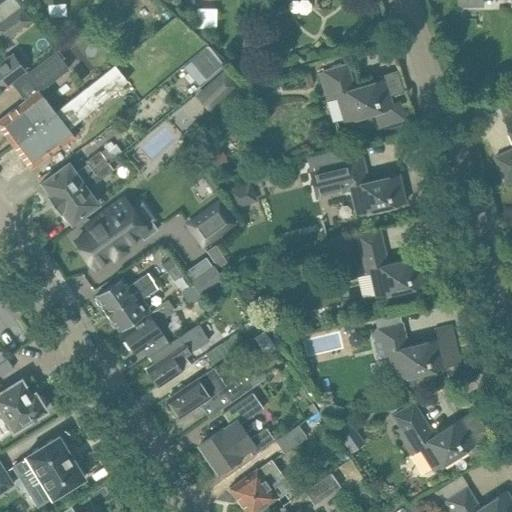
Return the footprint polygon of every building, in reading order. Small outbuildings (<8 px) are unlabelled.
[(21,7),(15,0),(0,0),(0,20),(1,22),(21,7)] [(1,22),(0,22),(0,36),(3,41),(31,20),(21,7),(1,22)] [(207,46),(183,66),(199,86),(223,65),(207,46)] [(69,69),(56,51),(37,65),(27,72),(12,83),(25,100),(0,118),(0,128),(13,145),(35,129),(37,131),(40,129),(36,124),(42,121),(41,120),(54,110),(39,91),(69,69)] [(0,62),(0,88),(25,70),(20,63),(12,53),(0,62)] [(29,56),(20,63),(25,70),(27,72),(37,65),(29,56)] [(115,64),(54,110),(41,120),(42,121),(36,124),(40,129),(37,131),(35,129),(13,145),(30,169),(76,134),(71,128),(130,84),(115,64)] [(344,121),(373,112),(377,127),(404,119),(399,101),(391,103),(384,78),(354,87),(347,64),(319,73),(327,101),(337,98),(344,121)] [(223,69),(195,96),(209,112),(238,85),(223,69)] [(152,70),(123,91),(133,105),(162,84),(152,70)] [(511,93),(495,95),(511,134),(511,149),(495,156),(506,183),(511,181),(511,93)] [(398,173),(368,181),(360,146),(307,158),(317,196),(341,191),(341,192),(351,190),(357,214),(405,202),(398,173)] [(87,164),(74,174),(67,164),(40,184),(48,196),(47,196),(53,204),(95,175),(93,172),(107,162),(99,152),(85,162),(87,164)] [(95,175),(53,204),(59,213),(60,212),(68,224),(96,204),(86,190),(113,171),(107,162),(93,172),(95,175)] [(250,182),(230,190),(235,203),(255,195),(250,182)] [(88,231),(75,241),(93,267),(111,255),(113,258),(124,250),(122,247),(138,235),(143,241),(157,231),(150,221),(143,227),(123,199),(85,226),(88,231)] [(218,201),(186,224),(203,246),(235,223),(218,201)] [(337,280),(360,275),(370,272),(375,296),(424,284),(418,256),(388,263),(379,228),(328,240),(337,280)] [(215,245),(207,251),(209,254),(217,266),(226,260),(217,248),(215,245)] [(162,265),(166,271),(175,265),(171,258),(162,265)] [(175,265),(166,271),(174,281),(182,275),(183,274),(182,274),(175,265)] [(214,266),(192,281),(200,294),(222,279),(214,266)] [(102,305),(107,312),(153,280),(148,274),(129,287),(122,277),(96,295),(97,298),(96,301),(99,304),(102,305)] [(158,288),(153,280),(107,312),(112,319),(111,322),(114,326),(117,327),(119,329),(149,308),(142,299),(158,288)] [(181,293),(190,306),(202,298),(193,285),(181,293)] [(175,310),(168,300),(121,333),(134,352),(162,333),(155,323),(175,310)] [(209,338),(198,322),(177,335),(183,343),(146,368),(158,386),(180,370),(176,363),(190,354),(189,352),(209,338)] [(389,355),(395,379),(459,363),(450,325),(434,329),(436,339),(407,346),(401,322),(373,329),(380,357),(389,355)] [(270,327),(273,338),(289,335),(286,323),(270,327)] [(263,331),(253,338),(259,346),(269,339),(263,331)] [(232,351),(225,341),(205,354),(212,364),(232,351)] [(213,368),(167,399),(178,416),(199,402),(209,417),(225,406),(265,378),(256,364),(251,363),(242,369),(242,373),(225,384),(213,368)] [(0,435),(8,431),(12,429),(13,429),(15,428),(17,430),(26,424),(25,422),(45,410),(44,408),(45,404),(45,400),(43,397),(40,395),(35,395),(34,393),(30,395),(20,380),(0,392),(0,435)] [(254,445),(239,424),(263,408),(252,392),(222,414),(222,415),(223,414),(230,424),(222,429),(199,445),(217,471),(254,445)] [(320,413),(340,418),(342,409),(323,404),(320,413)] [(433,470),(469,447),(475,455),(494,443),(473,410),(434,435),(421,414),(396,430),(412,455),(420,449),(433,470)] [(348,424),(334,434),(341,444),(355,434),(348,424)] [(297,425),(274,441),(283,453),(305,437),(297,425)] [(8,431),(0,435),(0,439),(1,440),(10,435),(8,431)] [(38,485),(38,490),(42,496),(46,498),(51,494),(52,496),(84,477),(58,435),(26,455),(28,457),(13,466),(18,473),(32,464),(43,482),(38,485)] [(274,494),(270,489),(284,479),(270,460),(256,470),(256,469),(229,488),(245,511),(255,511),(280,495),(278,492),(274,494)] [(0,494),(13,487),(0,466),(0,494)] [(330,472),(304,491),(314,505),(340,486),(330,472)] [(511,511),(511,500),(505,490),(479,507),(466,486),(441,502),(447,511),(511,511)] [(424,511),(418,503),(408,510),(409,511),(424,511)]
